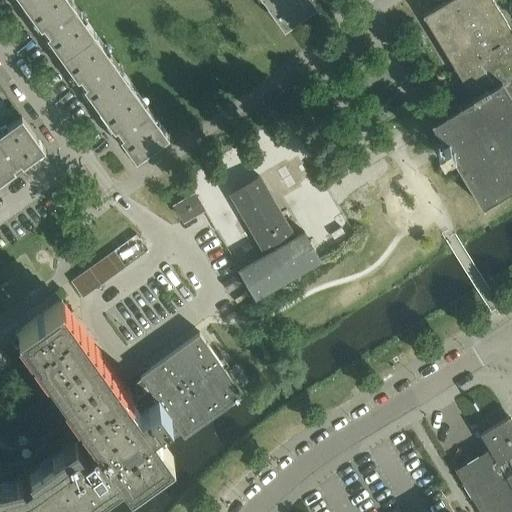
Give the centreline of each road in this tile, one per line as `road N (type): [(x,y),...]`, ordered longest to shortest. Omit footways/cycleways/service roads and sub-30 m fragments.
road 1 (residential): [(253,511),(327,448),(508,338)]
road 2 (residential): [(324,72),(371,153),(426,119),(362,0)]
road 3 (residential): [(181,244),(115,198),(0,43)]
